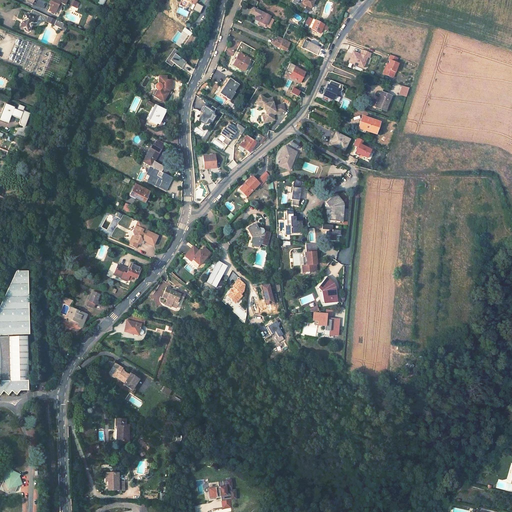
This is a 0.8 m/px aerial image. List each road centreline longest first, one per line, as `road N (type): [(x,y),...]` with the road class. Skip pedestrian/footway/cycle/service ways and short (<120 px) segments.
road 1 (unclassified): [(65,511),(64,377),(162,264),(185,218)]
road 2 (residential): [(288,126),(352,169),(345,259)]
road 3 (unclassified): [(370,0),(288,126)]
road 4 (unclassified): [(185,218),(185,112),(194,84)]
road 5 (residential): [(204,206),(207,236),(250,286),(251,315)]
